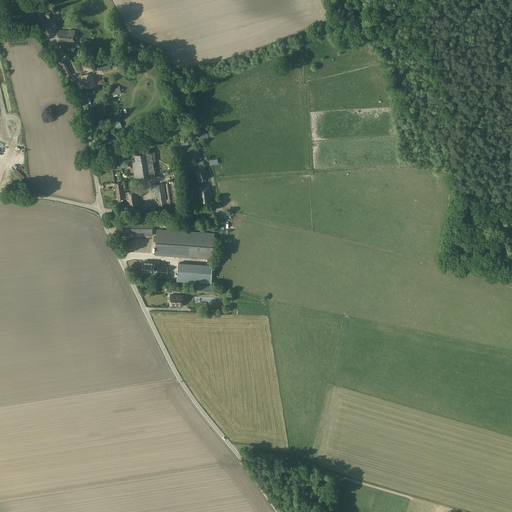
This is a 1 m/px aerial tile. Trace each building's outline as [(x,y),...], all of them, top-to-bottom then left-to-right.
[(58,21),(52,10),(42,15),(47,26),(58,21)] [(75,30),(69,30),(69,31),(57,30),(57,42),(75,43),(75,30)] [(58,62),(65,77),(71,75),(64,60),(58,62)] [(110,60),(98,61),(99,71),(111,69),(110,60)] [(92,73),(81,76),(85,89),(95,86),(92,73)] [(119,87),(111,89),(112,90),(111,91),(112,95),(113,94),(114,96),(121,93),(119,87)] [(151,135),(161,131),(158,124),(148,128),(151,135)] [(203,130),(198,131),(199,133),(198,133),(199,138),(209,136),(208,131),(203,132),(203,130)] [(110,148),(114,155),(127,149),(123,141),(110,148)] [(185,157),(179,147),(175,150),(180,160),(185,157)] [(132,156),(135,179),(155,177),(151,153),(132,156)] [(167,163),(168,171),(177,170),(176,162),(167,163)] [(209,178),(204,167),(194,172),(199,183),(209,178)] [(21,180),(24,177),(15,168),(12,172),(21,180)] [(178,179),(170,180),(170,182),(154,185),(157,206),(182,203),(179,181),(178,181),(178,179)] [(125,198),(125,193),(123,193),(122,183),(115,183),(116,190),(116,195),(117,194),(118,199),(125,198)] [(210,188),(198,190),(200,203),(211,202),(210,188)] [(125,193),(125,198),(127,198),(128,206),(139,205),(137,191),(125,193)] [(116,233),(153,233),(153,222),(116,221),(116,233)] [(157,229),(155,255),(213,259),(214,233),(157,229)] [(155,263),(143,262),(142,272),(155,273),(155,272),(158,272),(157,274),(169,274),(169,268),(158,267),(158,268),(155,268),(155,263)] [(211,278),(212,265),(178,263),(177,276),(178,276),(211,278)] [(213,285),(197,284),(196,290),(212,292),(213,285)] [(182,306),(182,295),(171,295),(170,306),(182,306)]
